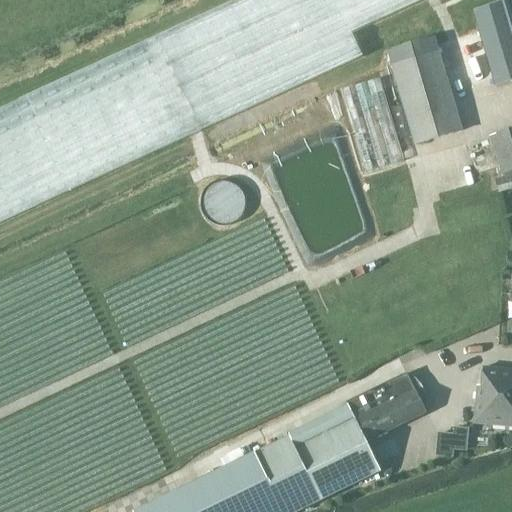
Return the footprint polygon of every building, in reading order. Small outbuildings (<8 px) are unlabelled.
[(238,0),(157,37),(201,131),(362,57),(351,34),(424,0),(238,0)] [(496,88),(511,83),(511,0),(473,12),(496,88)] [(157,37),(0,109),(0,224),(189,138),(201,131),(157,37)] [(415,146),(463,133),(436,37),(386,51),(403,106),(391,109),(400,140),(413,137),(415,146)] [(384,167),(404,161),(381,81),(343,91),(367,172),(384,167)] [(501,175),(511,171),(511,129),(489,136),(501,175)] [(511,175),(494,180),(498,194),(511,190),(511,175)] [(206,219),(213,225),(221,227),(230,227),(238,223),(243,216),(246,208),(245,199),(241,192),(235,186),(227,184),(218,184),(211,188),(205,194),(202,202),(202,211),(206,219)] [(478,386),(475,424),(511,427),(511,370),(484,367),(482,386),(478,386)] [(133,511),(298,511),(380,472),(366,442),(426,413),(415,391),(414,391),(406,373),(370,391),(372,395),(353,405),(359,419),(355,421),(347,406),(289,434),(290,437),(133,511)]
